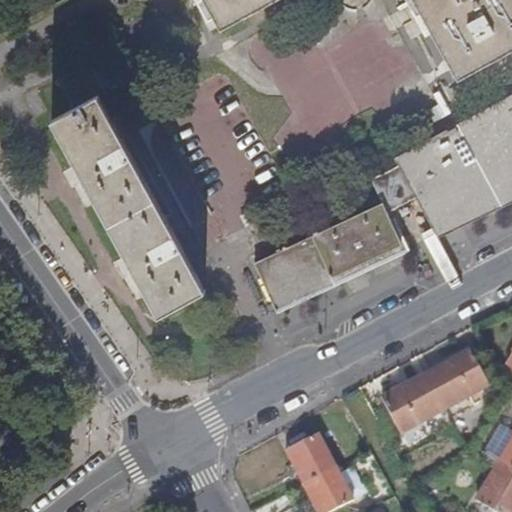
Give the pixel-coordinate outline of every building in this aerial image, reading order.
[(274,0),(207,0),(224,28),(274,0)] [(511,0),(418,0),(460,76),(511,47),(511,0)] [(160,320),(207,294),(99,99),(123,86),(107,56),(58,83),(74,111),(52,123),(160,320)] [(385,208),(388,214),(420,197),(439,234),(511,199),(511,96),(399,158),(402,165),(371,181),(382,205),(385,208)] [(276,311),(280,309),(261,274),(385,208),(382,205),(255,265),(276,311)] [(387,215),(388,214),(385,208),(261,274),(280,309),(404,250),(387,215)] [(400,434),(488,387),(469,351),(382,400),(400,434)] [(331,511),(352,502),(317,436),(285,453),(315,511),(331,511)] [(511,511),(511,442),(476,503),(490,511),(511,511)]
